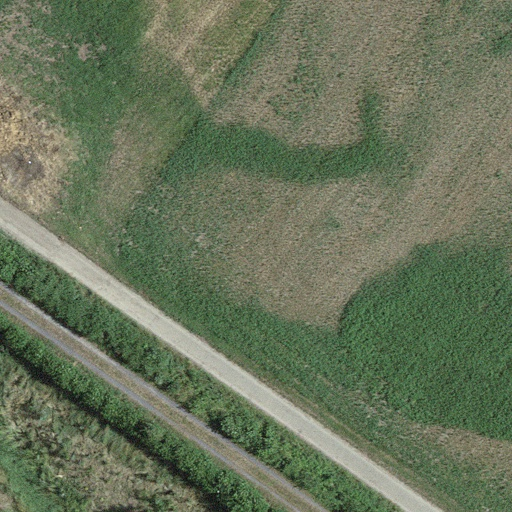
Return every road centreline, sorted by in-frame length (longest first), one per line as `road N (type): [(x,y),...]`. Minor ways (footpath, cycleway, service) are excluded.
road 1 (track): [(0,216),(418,511)]
road 2 (track): [(309,511),(0,293)]
